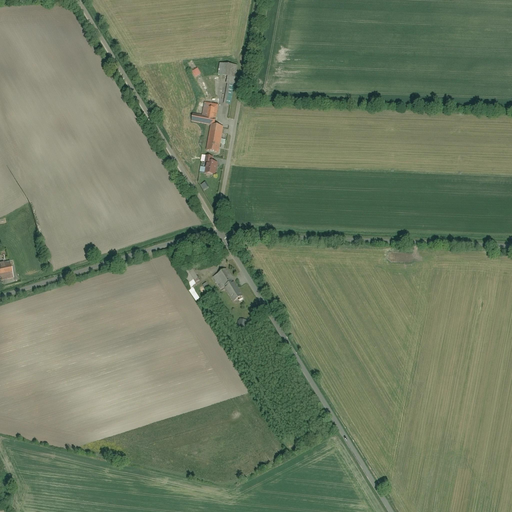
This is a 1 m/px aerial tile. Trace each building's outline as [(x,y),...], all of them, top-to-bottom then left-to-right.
[(224,105),(231,106),(238,67),(220,64),(218,75),(228,77),(227,84),(228,85),(224,105)] [(191,122),(215,127),(219,106),(205,103),(202,114),(193,112),(191,122)] [(211,127),(207,152),(219,154),(223,129),(211,127)] [(207,162),(205,175),(216,176),(218,163),(210,162),(211,156),(202,155),(201,162),(207,162)] [(0,263),(0,280),(14,278),(11,262),(0,263)] [(198,285),(195,281),(198,279),(191,267),(182,271),(186,278),(184,279),(191,290),(198,285)] [(235,302),(244,297),(226,269),(213,278),(221,290),(226,287),(235,302)] [(240,320),(237,330),(245,332),(248,322),(240,320)]
